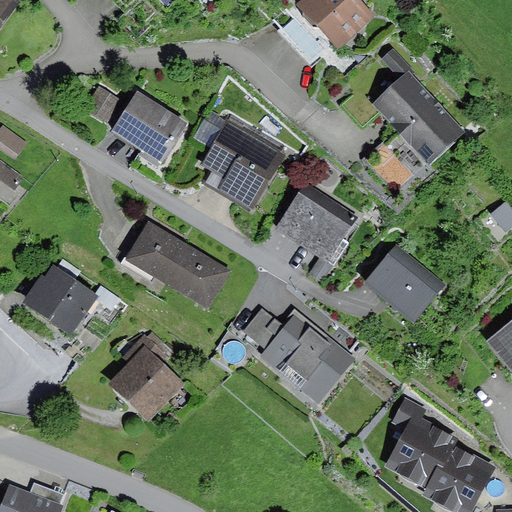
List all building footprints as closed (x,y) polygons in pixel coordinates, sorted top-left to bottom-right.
[(0,0),(0,29),(21,1),(19,0),(0,0)] [(302,0),(297,4),(303,10),(304,12),(304,17),(314,28),(318,27),(338,49),(375,17),(359,0),(302,0)] [(416,73),(394,48),(381,59),(387,65),(401,81),(374,104),(382,114),(430,166),(466,133),(414,75),(416,73)] [(123,102),(100,86),(85,109),(107,124),(123,102)] [(189,123),(138,91),(112,132),(163,164),(189,123)] [(222,94),(222,110),(243,110),(243,94),(222,94)] [(211,149),(227,123),(211,113),(195,139),(211,149)] [(285,156),(228,122),(227,123),(211,149),(202,165),(224,179),(216,192),(251,213),(285,156)] [(4,126),(0,130),(0,149),(15,160),(27,143),(4,126)] [(0,160),(0,181),(15,192),(22,182),(19,180),(22,176),(0,160)] [(358,218),(306,183),(276,229),(320,258),(329,264),(358,218)] [(511,207),(507,201),(491,215),(506,232),(511,227),(511,207)] [(149,221),(126,259),(209,310),(232,272),(149,221)] [(446,285),(398,244),(366,283),(414,323),(446,285)] [(329,264),(320,258),(309,274),(322,283),(334,267),(329,264)] [(45,278),(41,275),(22,304),(72,338),(97,302),(100,296),(96,294),(54,265),(45,278)] [(101,286),(96,294),(100,296),(97,302),(113,313),(122,300),(101,286)] [(358,359),(296,309),(283,325),(263,309),(244,331),(266,349),(259,358),(320,407),(358,359)] [(511,322),(489,341),(511,369),(511,322)] [(127,363),(108,382),(149,422),(184,385),(162,364),(168,357),(144,334),(121,358),(127,363)] [(426,491),(452,445),(456,437),(421,419),(426,410),(405,399),(392,423),(405,430),(384,468),(426,491)] [(452,445),(426,491),(423,496),(452,511),(472,511),(496,469),(452,445)] [(31,492),(10,484),(0,510),(0,511),(59,511),(66,494),(34,483),(31,492)]
